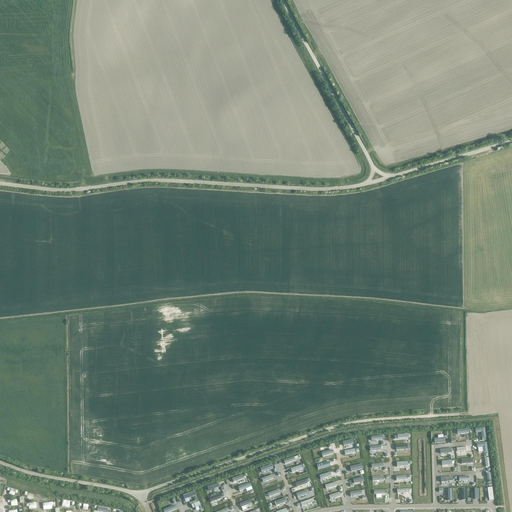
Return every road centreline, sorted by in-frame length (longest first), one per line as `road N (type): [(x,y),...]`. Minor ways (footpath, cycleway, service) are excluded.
road 1 (unclassified): [(0,183),(74,190),(167,180),(365,184)]
road 2 (unclassified): [(138,495),(328,428),(467,413)]
road 3 (unclassified): [(284,0),(373,165)]
road 4 (unclassified): [(138,495),(0,462)]
road 5 (unclassified): [(394,176),(511,141)]
